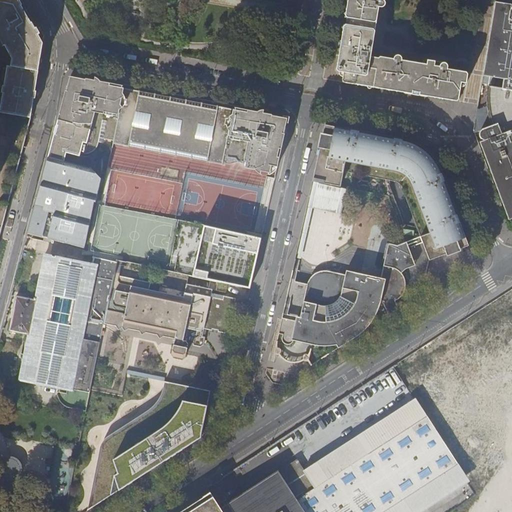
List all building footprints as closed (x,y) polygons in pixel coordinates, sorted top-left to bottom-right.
[(31,22),(22,5),(23,5),(20,0),(0,0),(0,38),(1,39),(12,58),(10,66),(7,66),(5,74),(5,76),(5,80),(5,82),(7,83),(4,100),(2,100),(0,112),(30,118),(32,111),(33,105),(32,105),(35,86),(36,86),(39,65),(43,43),(40,39),(41,35),(36,26),(36,27),(33,21),(31,22)] [(348,0),(348,1),(346,16),(374,22),(377,21),(379,7),(381,7),(382,7),(383,7),(384,6),(385,5),(385,4),(385,3),(385,2),(384,1),(383,0),(348,0)] [(494,14),(488,48),(485,68),(484,76),(501,79),(500,90),(489,88),(488,100),(488,108),(479,106),(478,111),(481,111),(479,120),(479,122),(476,122),(474,132),(478,143),(480,142),(481,144),(484,151),(485,150),(492,169),(495,175),(493,176),(496,184),(498,183),(500,188),(507,209),(506,209),(510,219),(511,218),(511,4),(496,2),(494,14)] [(344,72),(342,82),(384,89),(446,99),(451,69),(448,68),(448,65),(447,64),(445,63),(443,62),(442,63),(441,63),(440,64),(439,66),(435,66),(435,61),(427,60),(427,64),(402,60),(401,58),(400,56),(399,56),(397,56),(396,56),(395,56),(395,57),(394,59),(379,56),(379,58),(371,57),(375,32),(373,29),(347,25),(344,27),(342,37),(338,65),(337,71),(344,72)] [(446,99),(459,101),(459,98),(462,83),(467,83),(468,76),(468,72),(451,69),(446,99)] [(282,145),(287,125),(283,119),(271,117),(271,114),(261,112),(247,110),(246,113),(123,89),(109,86),(109,83),(97,81),(72,76),(57,123),(50,151),(48,157),(63,161),(65,154),(79,157),(79,155),(78,154),(80,155),(81,155),(84,155),(88,155),(91,153),(94,150),(96,148),(97,143),(102,144),(102,140),(112,142),(112,145),(221,166),(222,164),(230,165),(237,164),(239,164),(239,163),(244,164),(244,169),(269,174),(271,166),(277,168),(279,158),(277,157),(278,150),(281,150),(282,145)] [(0,234),(1,230),(5,216),(13,184),(21,152),(27,131),(30,118),(0,112),(0,234)] [(455,250),(468,245),(464,235),(459,221),(455,223),(452,216),(456,215),(443,181),(440,182),(437,175),(440,174),(437,165),(434,161),(426,153),(422,149),(413,144),(408,142),(401,140),(400,143),(393,142),(394,138),(389,137),(358,131),(357,135),(350,134),(351,129),(338,127),(325,125),(323,135),(316,165),(312,181),(340,186),(344,161),(397,171),(403,175),(407,178),(429,232),(405,241),(414,264),(405,268),(401,272),(402,273),(403,276),(404,278),(405,287),(403,292),(400,297),(395,300),(399,308),(422,294),(429,261),(429,260),(455,250)] [(90,247),(100,204),(96,203),(100,180),(90,168),(63,161),(48,157),(33,215),(28,233),(54,240),(90,247)] [(263,237),(205,225),(194,278),(252,290),(263,237)] [(96,358),(103,324),(108,302),(91,298),(93,287),(110,291),(112,280),(99,277),(101,268),(104,268),(103,272),(113,274),(114,274),(116,261),(117,260),(109,258),(89,253),(90,247),(54,240),(49,256),(46,255),(24,250),(15,283),(24,285),(22,292),(36,295),(36,299),(34,298),(34,300),(17,297),(17,296),(15,296),(15,298),(9,329),(9,331),(10,331),(11,331),(29,335),(26,346),(26,348),(26,349),(25,352),(17,351),(16,357),(0,354),(0,378),(12,380),(11,384),(54,392),(55,400),(60,406),(65,409),(85,412),(90,390),(96,358)] [(276,340),(271,359),(290,363),(308,367),(389,316),(383,303),(383,301),(381,300),(385,278),(346,270),(345,274),(327,269),(323,269),(318,271),(316,272),(311,275),(308,280),(306,284),(299,316),(287,313),(291,298),(286,297),(285,303),(276,340)] [(232,303),(233,297),(209,292),(210,288),(184,283),(182,291),(157,286),(155,292),(146,290),(147,283),(118,277),(118,275),(114,274),(113,274),(112,280),(110,291),(108,302),(103,324),(173,339),(170,354),(172,356),(180,358),(183,356),(186,342),(191,343),(191,345),(198,347),(201,345),(205,329),(210,329),(210,328),(216,329),(216,331),(223,332),(231,327),(234,311),(232,311),(233,304),(232,303)] [(102,448),(88,510),(112,495),(164,461),(200,438),(208,406),(211,390),(165,380),(163,394),(155,405),(108,435),(102,448)] [(297,459),(221,508),(222,511),(421,511),(468,482),(414,399),(304,470),(297,459)] [(12,479),(15,478),(18,476),(19,473),(20,470),(20,467),(19,464),(16,461),(13,460),(10,459),(7,460),(4,461),(1,464),(0,467),(0,469),(0,470),(1,474),(3,476),(5,478),(9,479),(12,479)] [(222,511),(221,508),(211,493),(203,499),(181,511),(222,511)]
